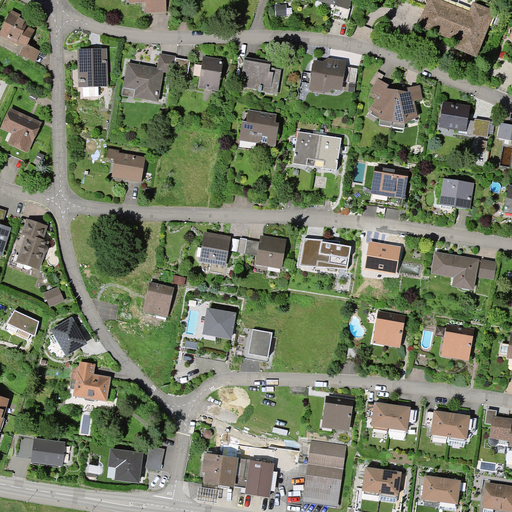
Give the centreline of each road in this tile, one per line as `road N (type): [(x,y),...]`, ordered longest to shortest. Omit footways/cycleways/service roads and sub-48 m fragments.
road 1 (residential): [(511,103),(338,42),(138,37),(56,13)]
road 2 (residential): [(60,204),(377,224),(511,246)]
road 3 (residential): [(180,417),(212,383),(233,378),(417,387),(511,401)]
road 4 (residential): [(60,204),(76,288),(98,332),(180,417)]
road 5 (residential): [(56,13),(60,204)]
road 6 (tertiary): [(0,482),(168,509)]
